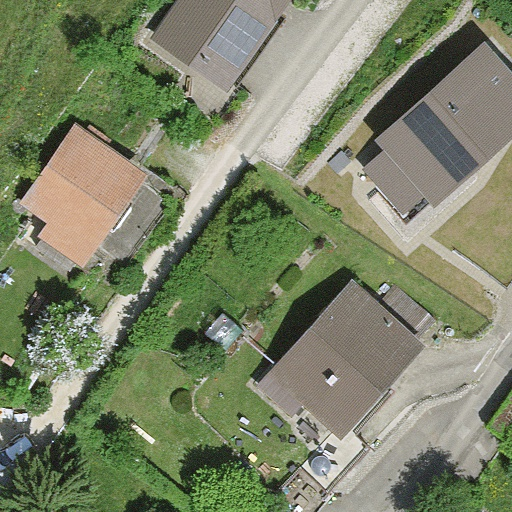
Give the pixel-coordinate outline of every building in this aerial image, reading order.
[(181,0),(156,37),(231,89),(292,0),(181,0)] [(384,152),(364,169),(403,215),(428,193),(436,202),(511,136),(511,83),(482,49),(375,142),(384,152)] [(50,222),(40,237),(81,265),(141,177),(71,129),(21,202),(50,222)] [(353,284),(255,388),(289,420),(304,404),(338,436),(422,348),(353,284)] [(511,391),(485,426),(510,446),(511,444),(511,391)]
